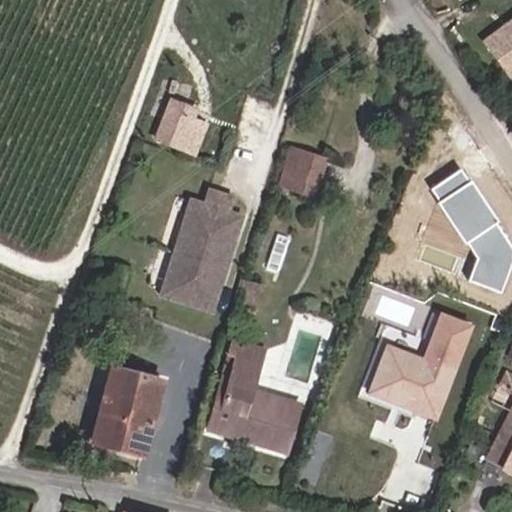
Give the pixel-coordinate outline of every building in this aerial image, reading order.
[(511,78),(511,77),(511,14),(481,38),(511,78)] [(163,150),(176,113),(153,104),(140,142),(163,150)] [(324,156),(290,145),(279,181),(312,193),(324,156)] [(220,259),(234,215),(219,211),(224,196),(200,189),(196,204),(181,200),(168,243),(194,251),(220,259)] [(192,260),(194,251),(168,243),(166,252),(192,260)] [(220,259),(194,251),(192,260),(218,268),(220,259)] [(205,312),(218,268),(192,260),(166,252),(152,296),(205,312)] [(130,268),(104,260),(96,287),(121,296),(130,268)] [(261,281),(246,278),(240,301),(256,304),(261,281)] [(466,322),(435,310),(418,356),(385,344),(372,380),(419,397),(414,411),(431,417),(466,322)] [(407,346),(391,335),(389,340),(407,346)] [(299,401),(250,386),(263,346),(232,337),(206,426),(285,449),(299,401)] [(173,411),(181,385),(111,364),(88,438),(137,453),(152,404),(173,411)] [(511,370),(503,366),(488,397),(506,407),(504,411),(482,460),(511,475),(511,370)]
